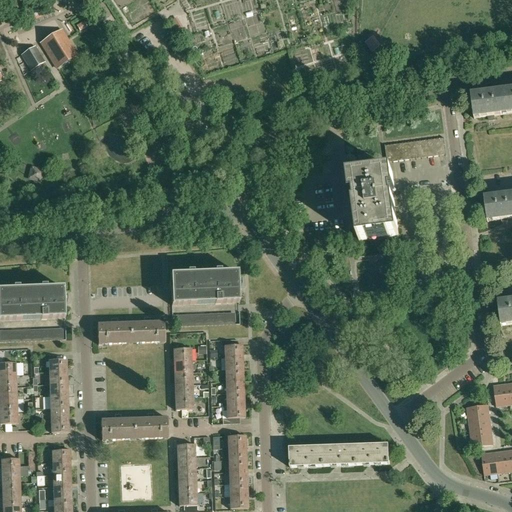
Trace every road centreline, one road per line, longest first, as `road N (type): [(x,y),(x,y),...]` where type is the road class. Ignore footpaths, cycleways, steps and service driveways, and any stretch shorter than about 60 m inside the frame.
road 1 (residential): [(395,422),(476,360),(481,346),(444,87)]
road 2 (residential): [(91,511),(82,233)]
road 3 (residential): [(267,511),(261,355),(301,291)]
road 4 (unclassified): [(246,150),(173,120),(94,0)]
road 5 (unclassified): [(246,150),(444,87)]
road 6 (tertiary): [(395,422),(301,291)]
road 7 (tertiary): [(82,233),(238,209)]
road 8 (tertiary): [(511,511),(440,481),(395,422)]
